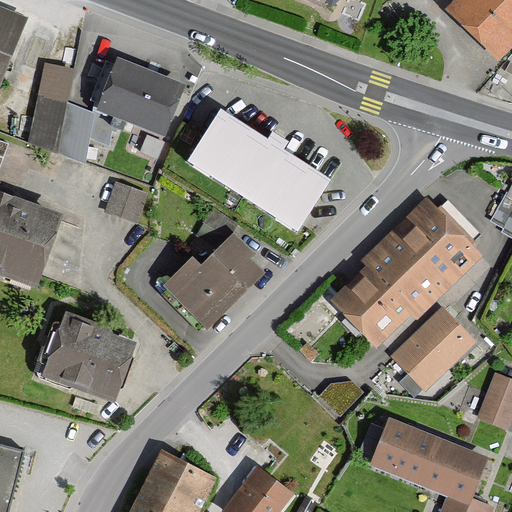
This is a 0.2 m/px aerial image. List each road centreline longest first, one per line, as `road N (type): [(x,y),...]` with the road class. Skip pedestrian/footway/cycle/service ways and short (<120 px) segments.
road 1 (tertiary): [(97,511),(133,451),(423,162),(446,116)]
road 2 (secondary): [(133,0),(446,116)]
